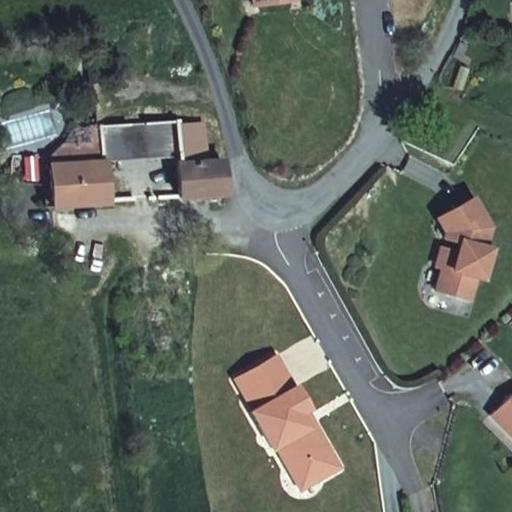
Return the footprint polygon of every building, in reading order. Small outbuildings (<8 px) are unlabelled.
[(249,0),(251,8),(296,4),(295,0),(249,0)] [(164,197),(219,194),(216,159),(199,160),(196,125),(171,125),(171,119),(91,124),(94,167),(96,167),(173,160),(175,177),(163,178),(164,197)] [(46,204),(99,201),(96,167),(94,167),(91,124),(91,123),(85,124),(86,141),(58,143),(45,154),(46,164),(44,165),(46,204)] [(21,154),(22,178),(34,178),(33,154),(21,154)] [(488,226),(472,197),(437,217),(445,231),(444,236),(458,240),(455,251),(440,247),(435,265),(441,266),(435,289),(468,298),(474,276),(480,277),(488,248),(482,246),(488,226)] [(444,236),(440,247),(455,251),(458,240),(444,236)] [(315,478),(337,465),(312,421),(306,425),(299,411),(305,408),(307,407),(294,384),(292,386),(275,354),(235,377),(252,408),(250,409),(270,446),(274,444),(285,463),(301,454),(315,478)] [(511,390),(490,413),(511,435),(511,390)] [(312,421),(305,408),(299,411),(306,425),(312,421)] [(301,454),(285,463),(299,487),(315,478),(301,454)] [(428,511),(426,492),(406,495),(407,511),(428,511)]
